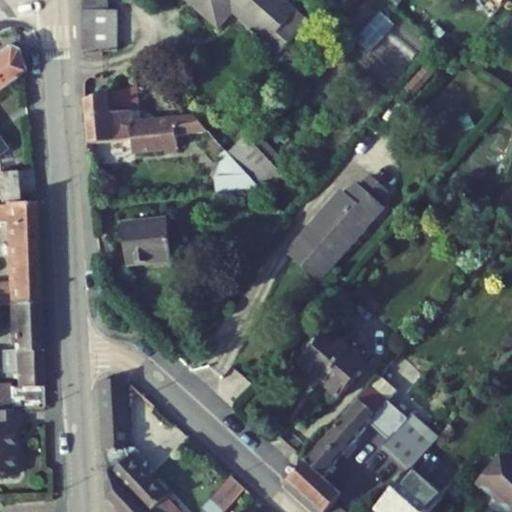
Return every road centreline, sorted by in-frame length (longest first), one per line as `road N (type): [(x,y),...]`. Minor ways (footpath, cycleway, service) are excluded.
road 1 (residential): [(54,4),(75,350)]
road 2 (residential): [(299,511),(130,358),(75,350)]
road 3 (residential): [(75,350),(84,511)]
